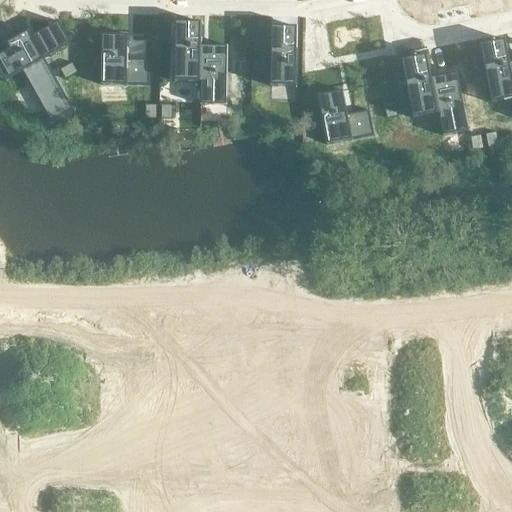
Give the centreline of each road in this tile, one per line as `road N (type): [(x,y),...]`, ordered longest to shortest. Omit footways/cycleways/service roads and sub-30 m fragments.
road 1 (residential): [(459,311),(163,323),(0,305)]
road 2 (residential): [(20,4),(306,10),(366,0)]
road 3 (residential): [(459,311),(484,511)]
road 4 (residential): [(386,0),(396,24),(419,36),(511,20)]
